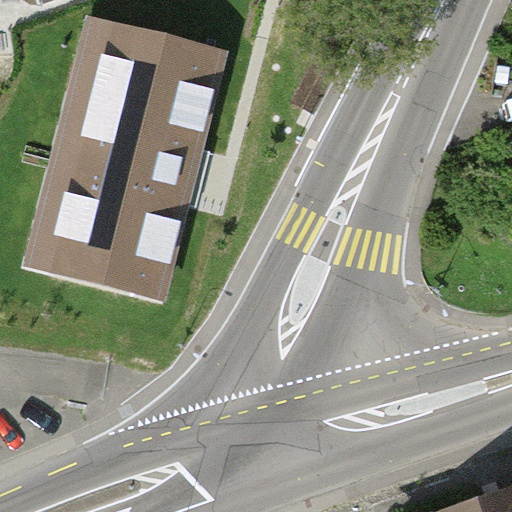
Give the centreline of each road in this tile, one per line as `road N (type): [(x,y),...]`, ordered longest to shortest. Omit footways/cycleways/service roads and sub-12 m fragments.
road 1 (secondary): [(246,457),(265,389),(444,0)]
road 2 (primary): [(511,378),(246,457)]
road 3 (residential): [(246,457),(103,389),(0,373)]
road 4 (primary): [(105,511),(246,457)]
